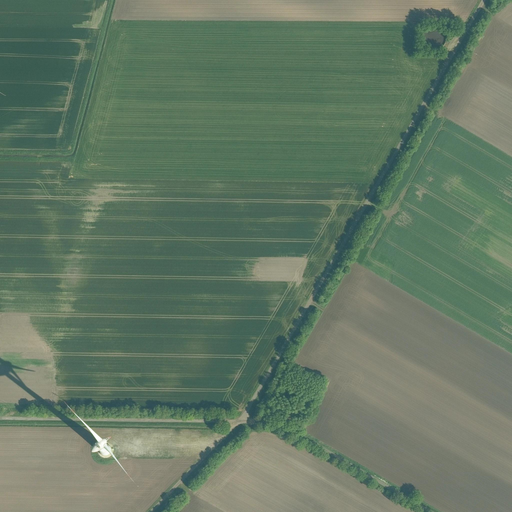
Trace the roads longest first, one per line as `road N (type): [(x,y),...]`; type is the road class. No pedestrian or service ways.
road 1 (track): [(484,0),(241,421)]
road 2 (track): [(241,421),(0,418)]
road 3 (unclassified): [(241,421),(300,435),(431,511)]
road 4 (track): [(241,421),(152,511)]
